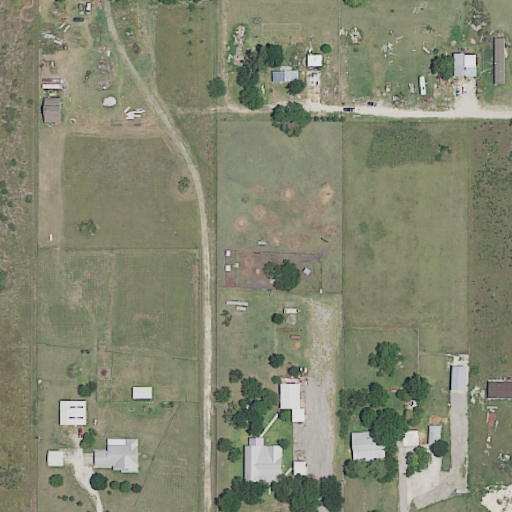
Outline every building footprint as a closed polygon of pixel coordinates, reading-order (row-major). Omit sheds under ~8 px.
[(503,39),(494,39),(495,84),(504,84),(503,39)] [(454,77),(475,77),(475,54),(453,54),(454,77)] [(273,83),(298,81),(298,70),(272,72),(273,83)] [(60,123),(61,106),(45,106),(44,123),(60,123)] [(467,367),(451,367),(451,391),(466,391),(467,367)] [(280,410),(292,409),(292,422),(304,422),(304,410),(300,410),(300,384),(280,384),(280,410)] [(151,387),(133,388),(133,400),(151,399),(151,387)] [(85,401),(60,402),(60,426),(86,425),(85,401)] [(427,445),(440,445),(440,427),(428,426),(427,445)] [(395,448),(418,445),(417,431),(394,433),(395,448)] [(351,433),(352,462),(385,461),(383,432),(351,433)] [(245,483),(282,483),(281,446),(263,446),(263,438),(245,438),(245,483)] [(138,470),(138,439),(107,439),(107,451),(95,451),(94,469),(138,470)] [(62,466),(62,451),(48,452),(48,466),(62,466)] [(293,475),(305,476),(305,462),(294,462),(293,475)]
